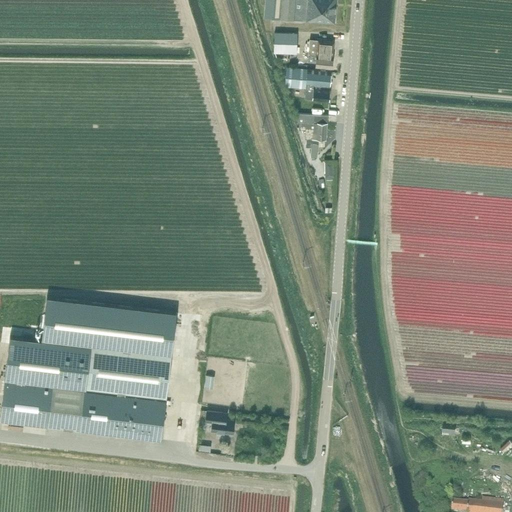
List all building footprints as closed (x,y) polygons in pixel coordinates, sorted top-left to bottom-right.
[(280,0),(264,0),(264,18),(279,19),(280,0)] [(294,0),(280,0),(279,19),(293,20),(294,0)] [(306,21),(307,0),(294,0),(293,20),(306,21)] [(334,23),(335,0),(307,0),(306,21),(334,23)] [(296,34),(273,33),(273,52),(296,53),(296,34)] [(310,39),(308,61),(315,62),(315,67),(331,68),(332,57),(334,41),(310,39)] [(305,88),(306,68),(286,67),(285,86),(305,88)] [(328,100),(331,71),(306,68),(305,88),(304,98),(328,100)] [(326,140),(327,115),(300,113),(297,113),(297,122),(298,122),(298,129),(305,129),(305,138),(307,138),(307,142),(306,142),(306,145),(311,145),(311,157),(317,157),(317,140),(326,140)] [(47,296),(41,340),(10,336),(5,378),(15,379),(15,382),(4,380),(0,417),(0,420),(47,426),(58,427),(64,428),(64,427),(72,428),(72,429),(161,440),(166,400),(126,395),(127,392),(166,397),(171,356),(132,351),(132,349),(171,354),(176,312),(47,296)] [(221,419),(222,412),(207,410),(205,421),(212,422),(211,431),(232,433),(234,420),(221,419)] [(501,511),(503,505),(474,501),(468,501),(468,503),(452,501),(450,511),(501,511)]
